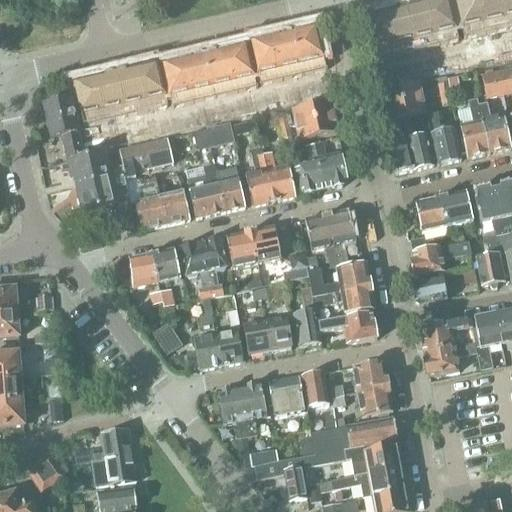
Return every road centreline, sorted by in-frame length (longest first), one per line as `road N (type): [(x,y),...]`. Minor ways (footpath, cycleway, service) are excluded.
road 1 (residential): [(70,264),(124,245),(378,196)]
road 2 (residential): [(174,400),(206,384),(401,352)]
road 3 (residential): [(104,54),(313,5)]
road 4 (residential): [(378,196),(337,0)]
road 5 (residential): [(44,249),(0,81)]
road 6 (residential): [(174,400),(70,264)]
road 7 (residential): [(428,503),(401,352)]
road 8 (residential): [(511,166),(378,196)]
road 9 (residential): [(253,511),(174,400)]
road 10 (residential): [(398,322),(378,196)]
